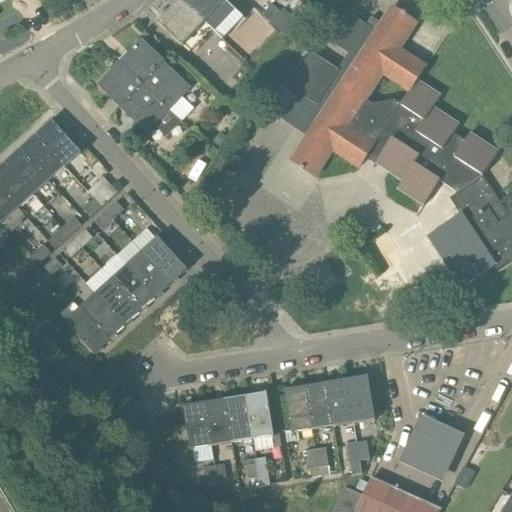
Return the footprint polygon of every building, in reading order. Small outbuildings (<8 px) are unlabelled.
[(225,1),(227,0),(226,0),(180,0),(179,1),(203,24),(204,24),(222,40),(243,18),(225,1)] [(182,47),(203,24),(179,1),(157,24),(182,47)] [(280,12),(270,23),(287,38),(300,23),(283,9),(280,12)] [(454,135),(460,125),(434,108),(441,97),(417,81),(425,69),(398,51),(416,24),(406,18),(407,16),(403,14),(402,15),(392,9),(382,25),(371,18),(365,27),(350,18),(333,44),(350,55),(339,72),(310,53),(287,87),(299,95),(283,120),(308,137),(291,162),(301,169),(300,171),(304,173),(305,171),(315,178),(333,151),(359,169),(366,159),(402,183),(397,190),(423,208),(440,183),(457,194),(463,203),(456,209),(461,216),(428,238),(461,289),(494,267),(499,274),(511,264),(511,218),(510,219),(483,178),(499,153),(470,134),(465,143),(454,135)] [(120,64),(169,112),(191,90),(163,63),(141,42),(120,64)] [(147,134),(169,112),(120,64),(99,86),(121,107),(124,104),(129,109),(125,113),(137,123),(147,134)] [(88,162),(82,155),(51,121),(36,136),(73,176),(88,162)] [(231,140),(220,133),(213,144),(223,151),(231,140)] [(56,191),(73,176),(36,136),(20,150),(51,183),(50,184),(56,191)] [(35,197),(50,184),(51,183),(20,150),(5,164),(35,197)] [(0,167),(0,189),(19,211),(35,197),(5,164),(0,167)] [(86,193),(101,208),(117,194),(103,178),(96,184),(89,175),(79,185),(86,193)] [(0,221),(4,225),(19,211),(0,189),(0,221)] [(90,218),(101,208),(86,193),(76,202),(90,218)] [(105,212),(112,221),(123,211),(116,202),(105,212)] [(112,221),(105,212),(94,222),(101,231),(112,221)] [(62,228),(70,236),(81,226),(73,218),(62,228)] [(70,236),(62,228),(52,238),(59,246),(70,236)] [(74,240),(82,249),(92,239),(85,230),(74,240)] [(141,253),(172,286),(188,272),(157,238),(141,253)] [(82,249),(74,240),(63,250),(71,259),(82,249)] [(32,256),(39,264),(50,254),(43,246),(32,256)] [(126,267),(156,300),(172,286),(141,253),(126,267)] [(39,264),(32,256),(21,266),(28,274),(39,264)] [(43,268),(51,277),(62,267),(54,258),(43,268)] [(111,281),(141,314),(156,300),(126,267),(111,281)] [(51,277),(43,268),(33,278),(40,287),(51,277)] [(95,295),(125,328),(141,314),(111,281),(95,295)] [(80,309),(110,342),(125,328),(95,295),(80,309)] [(94,357),(110,342),(80,309),(64,323),(94,357)] [(346,381),(354,426),(375,422),(368,377),(346,381)] [(334,429),(354,426),(346,381),(326,384),(334,429)] [(313,432),(334,429),(326,384),(306,388),(313,432)] [(297,435),(313,432),(306,388),(284,391),(291,436),(297,435)] [(274,438),(274,436),(267,394),(246,397),(254,442),(271,439),(274,438)] [(233,445),(254,442),(246,397),(226,400),(233,445)] [(212,449),(233,445),(226,400),(205,404),(212,449)] [(190,452),(212,449),(205,404),(183,407),(190,452)] [(456,440),(413,420),(391,467),(434,486),(456,440)] [(274,438),(271,439),(272,448),(281,447),(279,435),(274,436),(274,438)] [(356,443),(359,462),(369,461),(366,442),(356,443)] [(361,475),(359,462),(356,443),(346,445),(351,477),(361,475)] [(315,450),(318,469),(328,467),(325,449),(315,450)] [(309,470),(318,469),(315,450),(305,451),(308,470),(309,470)] [(255,459),(257,479),(259,487),(270,485),(266,458),(255,459)] [(248,480),(257,479),(255,459),(245,461),(248,480)] [(214,466),(217,485),(227,483),(224,465),(214,466)] [(207,487),(217,485),(214,466),(204,468),(207,487)] [(328,467),(318,469),(319,477),(329,476),(328,467)] [(319,477),(318,469),(309,470),(310,479),(319,477)] [(439,511),(370,480),(363,496),(344,488),(332,511),(439,511)] [(511,511),(511,498),(503,511),(511,511)]
